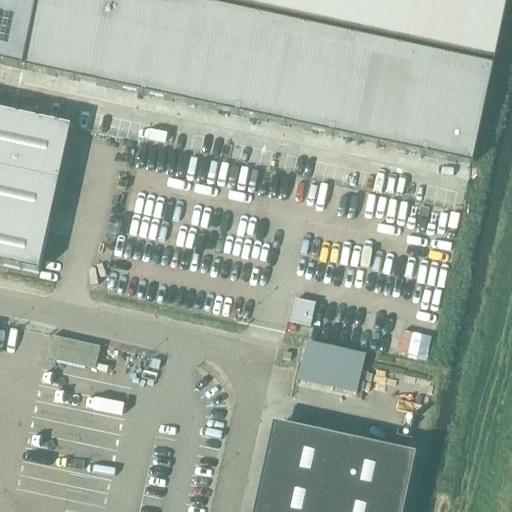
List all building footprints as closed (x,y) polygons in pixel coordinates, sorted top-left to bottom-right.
[(0,0),(0,13),(33,21),(37,0),(0,0)] [(37,0),(33,21),(22,70),(73,81),(90,0),(37,0)] [(90,0),(73,81),(143,96),(163,0),(90,0)] [(173,0),(163,0),(143,96),(190,106),(211,8),(173,0)] [(508,0),(197,0),(494,64),(508,0)] [(211,8),(190,106),(237,116),(258,18),(211,8)] [(0,13),(0,65),(22,70),(33,21),(0,13)] [(258,18),(237,116),(284,126),(305,28),(258,18)] [(305,28),(284,126),(331,136),(352,38),(305,28)] [(352,38),(331,136),(378,147),(399,49),(352,38)] [(399,49),(378,147),(425,157),(446,59),(399,49)] [(446,59),(425,157),(472,167),(476,147),(485,105),(493,69),(446,59)] [(0,267),(39,276),(71,130),(0,113),(0,267)] [(47,361),(95,372),(100,349),(52,339),(47,361)] [(358,395),(368,354),(309,341),(299,381),(358,395)] [(403,511),(416,456),(283,427),(264,511),(403,511)]
